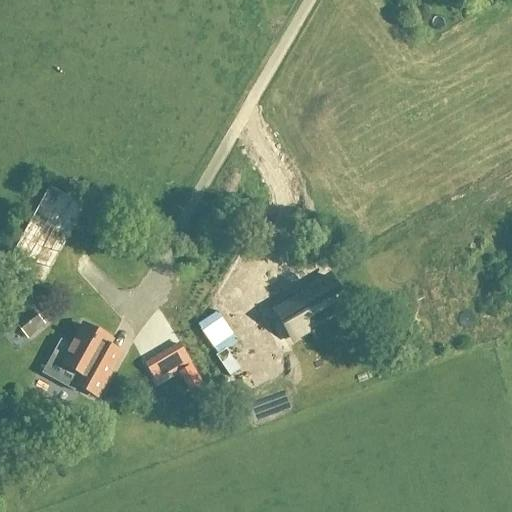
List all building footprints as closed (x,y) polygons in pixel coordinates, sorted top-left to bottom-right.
[(310,331),(332,318),(347,309),(329,278),(309,291),(308,289),(306,290),(307,292),(301,296),(299,294),(298,295),(299,297),(275,311),(293,341),(310,331)] [(44,325),(30,309),(13,323),(27,340),(44,325)] [(61,342),(42,375),(73,392),(76,387),(97,398),(111,372),(98,365),(109,346),(111,342),(83,327),(71,348),(61,342)] [(179,347),(167,354),(177,372),(189,365),(179,347)] [(201,385),(191,368),(181,374),(191,391),(201,385)] [(167,402),(188,394),(180,373),(159,381),(167,402)]
